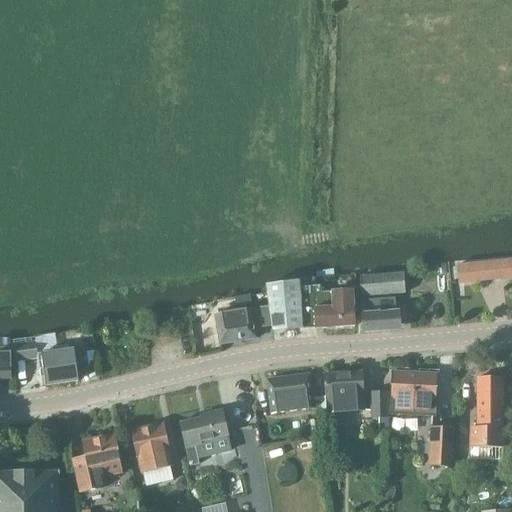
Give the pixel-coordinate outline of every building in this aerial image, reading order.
[(511,260),(457,267),(459,284),(511,278),(511,260)] [(361,297),(404,294),(403,276),(360,279),(361,297)] [(267,285),(268,293),(269,311),(271,330),(316,329),(316,323),(324,322),(323,329),(355,326),(352,291),(321,292),(321,286),(315,286),(315,281),(267,285)] [(252,305),(250,295),(234,298),(236,307),(252,305)] [(363,332),(400,330),(399,312),(393,312),(392,300),(362,302),(363,332)] [(253,310),(216,316),(220,344),(257,338),(256,328),(253,310)] [(137,338),(139,362),(168,360),(166,336),(137,338)] [(0,347),(10,348),(10,340),(0,339),(0,347)] [(14,363),(38,360),(36,342),(12,346),(14,363)] [(0,375),(10,375),(10,349),(0,349),(0,375)] [(73,350),(69,350),(42,355),(47,387),(78,382),(73,350)] [(328,413),(363,410),(361,372),(326,375),(328,413)] [(389,414),(435,417),(438,376),(392,373),(389,414)] [(272,416),(314,410),(309,375),(267,381),(272,416)] [(471,448),(503,449),(505,378),(480,378),(478,428),(472,428),(471,448)] [(373,419),(389,418),(388,393),(371,394),(373,419)] [(207,418),(179,425),(189,467),(200,464),(198,458),(232,450),(222,411),(206,415),(207,418)] [(163,425),(132,431),(141,475),(144,474),(173,468),(163,425)] [(430,468),(452,469),(454,430),(432,429),(430,468)] [(78,470),(74,471),(80,495),(82,494),(105,489),(102,479),(103,479),(122,474),(120,465),(120,464),(121,463),(114,436),(81,443),(86,468),(85,468),(78,470)] [(59,473),(0,473),(0,511),(59,511),(63,511),(63,499),(59,499),(59,473)] [(506,486),(506,473),(495,473),(494,486),(499,486),(506,486)] [(185,479),(179,481),(177,485),(178,491),(187,488),(185,479)] [(191,499),(210,497),(208,482),(190,484),(191,499)]
